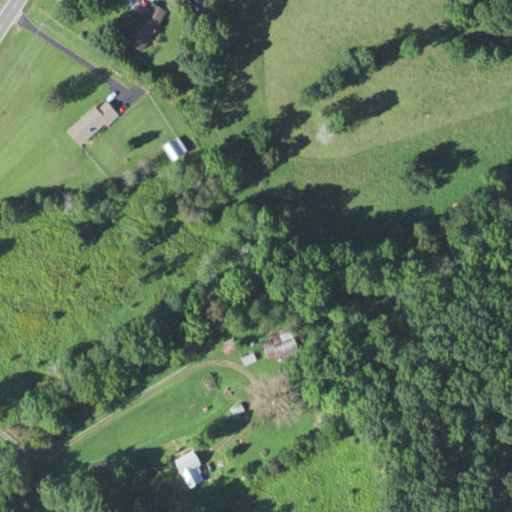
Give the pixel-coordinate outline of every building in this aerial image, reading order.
[(117,41),(138,53),(163,12),(148,3),(138,19),(133,15),(117,41)] [(114,115),(100,99),(62,132),(76,148),(114,115)] [(160,147),(168,161),(182,152),(174,138),(160,147)] [(263,339),(276,362),(295,351),(282,328),(263,339)] [(170,461),(186,489),(204,479),(188,452),(170,461)]
